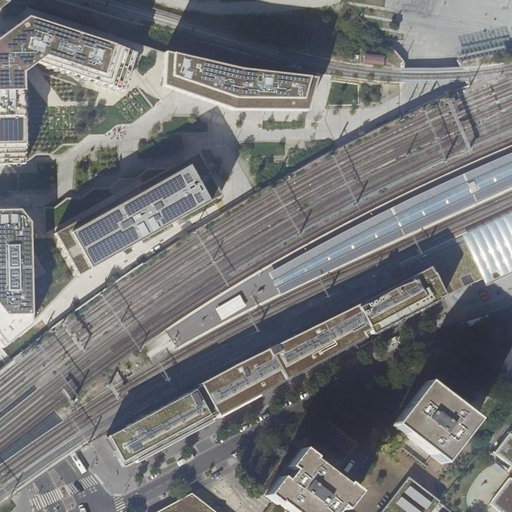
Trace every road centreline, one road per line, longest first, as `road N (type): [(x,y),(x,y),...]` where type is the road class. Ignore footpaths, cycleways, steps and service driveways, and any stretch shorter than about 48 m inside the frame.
road 1 (residential): [(103,511),(387,362),(511,313)]
road 2 (secondary): [(92,511),(83,484),(0,373)]
